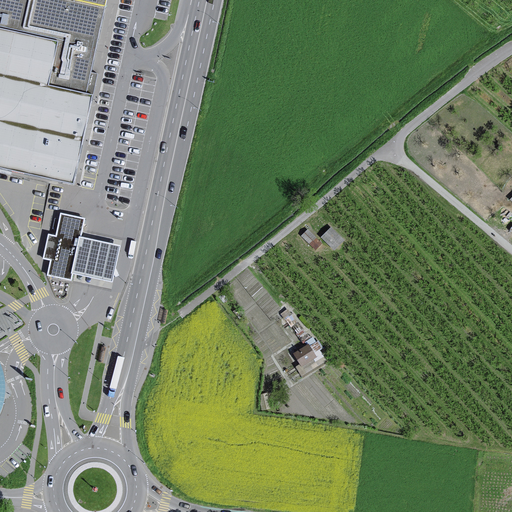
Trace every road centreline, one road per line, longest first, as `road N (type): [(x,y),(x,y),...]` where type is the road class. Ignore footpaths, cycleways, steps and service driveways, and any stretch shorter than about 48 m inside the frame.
road 1 (secondary): [(124,384),(206,0)]
road 2 (unclassified): [(388,147),(188,308)]
road 3 (unclassified): [(388,147),(511,250)]
road 4 (unclassified): [(511,48),(388,147)]
